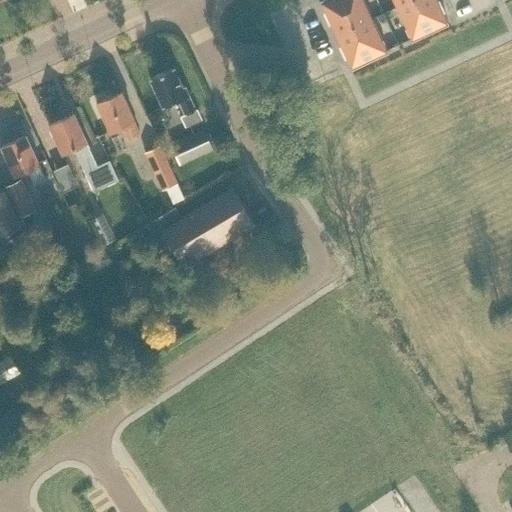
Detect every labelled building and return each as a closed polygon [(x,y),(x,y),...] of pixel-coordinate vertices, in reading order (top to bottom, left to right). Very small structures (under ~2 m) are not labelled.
[(322,0),(319,2),(335,36),(372,19),(362,0),(322,0)] [(411,0),(395,8),(411,42),(448,25),(436,0),(411,0)] [(387,53),(372,19),(335,36),(351,70),(387,53)] [(179,81),(173,67),(150,78),(151,81),(163,107),(179,100),(185,114),(180,116),(185,126),(202,119),(197,109),(195,109),(184,85),(182,87),(179,81)] [(255,90),(257,109),(268,108),(265,89),(255,90)] [(134,120),(121,91),(97,102),(110,131),(122,125),(128,137),(139,133),(134,120)] [(89,147),(74,113),(49,124),(62,153),(74,147),(93,190),(118,179),(109,159),(96,165),(89,147)] [(213,148),(204,130),(171,145),(180,164),(213,148)] [(34,184),(45,179),(38,163),(39,163),(26,135),(1,146),(14,175),(27,169),(34,184)] [(144,154),(156,178),(162,190),(178,183),(160,146),(158,147),(144,154)] [(36,211),(21,179),(6,186),(21,217),(36,211)] [(176,207),(157,218),(145,225),(158,247),(168,241),(183,267),(254,225),(254,223),(232,187),(181,217),(176,207)] [(0,232),(1,235),(21,226),(4,189),(0,191),(0,232)] [(28,231),(19,235),(20,238),(22,243),(32,239),(28,231)] [(54,257),(60,267),(68,262),(62,252),(54,257)]
